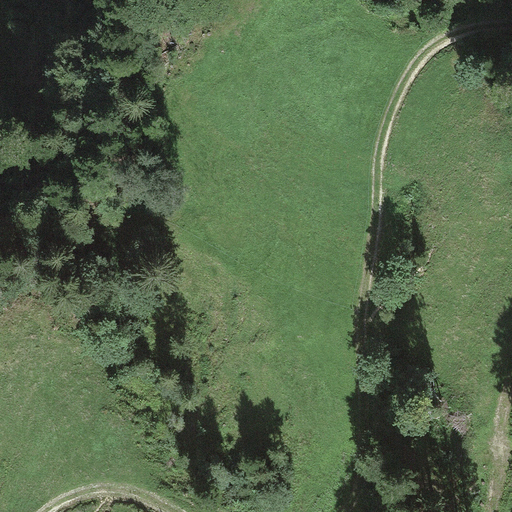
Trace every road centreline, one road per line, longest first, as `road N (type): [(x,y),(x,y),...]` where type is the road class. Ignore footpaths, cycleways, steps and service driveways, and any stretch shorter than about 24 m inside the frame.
road 1 (track): [(511,28),(470,30),(435,44),(392,109),(377,165),(376,492),(363,511)]
road 2 (track): [(180,511),(142,494),(98,492),(57,511)]
